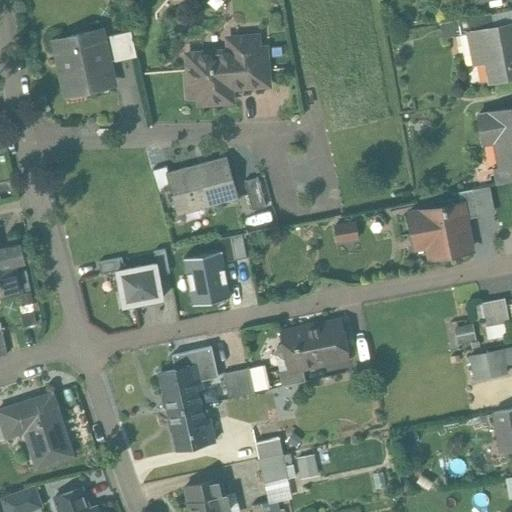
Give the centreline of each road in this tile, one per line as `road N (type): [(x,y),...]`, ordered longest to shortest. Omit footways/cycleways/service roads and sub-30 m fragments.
road 1 (residential): [(83,349),(511,267)]
road 2 (residential): [(29,138),(301,136)]
road 3 (residential): [(29,138),(83,349)]
road 4 (residential): [(83,349),(136,511)]
road 5 (residential): [(0,8),(29,138)]
